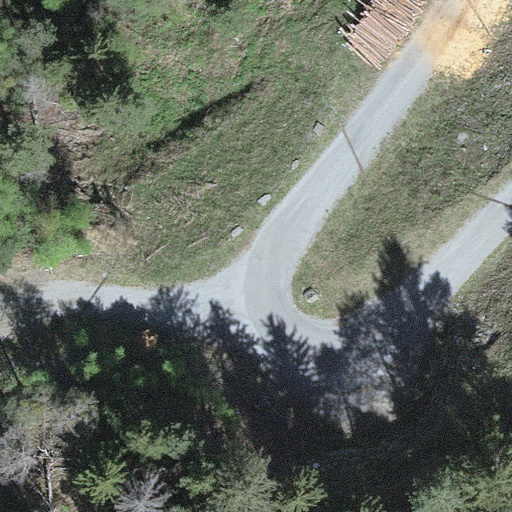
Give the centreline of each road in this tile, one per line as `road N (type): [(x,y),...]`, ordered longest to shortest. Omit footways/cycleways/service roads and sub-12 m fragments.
road 1 (track): [(447,0),(338,172),(225,292),(49,307),(0,331)]
road 2 (track): [(225,292),(317,354),(511,207)]
